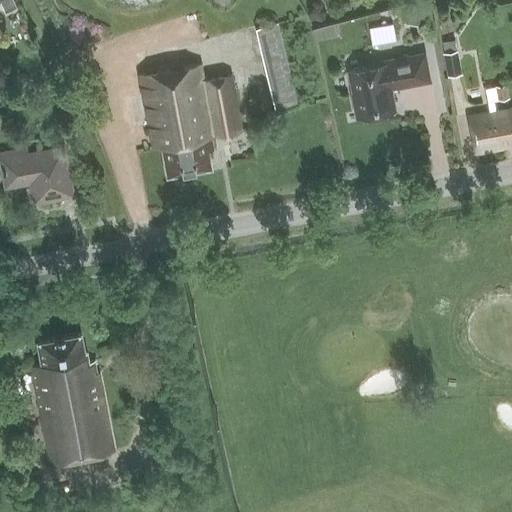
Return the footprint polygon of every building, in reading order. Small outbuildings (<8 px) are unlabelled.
[(0,0),(6,12),(17,7),(13,0),(0,0)] [(407,7),(402,21),(419,27),(424,13),(407,7)] [(371,40),(395,37),(394,22),(369,25),(371,40)] [(256,28),(275,111),(297,106),(278,23),(256,28)] [(460,73),(455,39),(443,41),(445,52),(443,53),(447,75),(460,73)] [(353,95),(357,118),(361,117),(361,119),(365,121),(372,120),(375,117),(374,114),(396,110),(391,87),(429,80),(424,55),(368,66),(369,67),(350,71),(354,94),(353,95)] [(214,136),(242,131),(231,74),(204,79),(201,63),(139,75),(153,148),(162,146),(167,175),(211,167),(207,149),(217,148),(214,136)] [(508,84),(485,88),(488,102),(495,101),(506,99),(510,98),(508,84)] [(511,107),(496,110),(490,111),(468,115),(475,155),(503,150),(502,141),(511,139),(511,107)] [(34,202),(72,195),(63,146),(26,153),(25,149),(0,153),(0,156),(6,186),(30,181),(34,202)] [(34,366),(53,463),(114,451),(97,360),(90,361),(88,350),(86,351),(82,333),(39,341),(43,364),(34,366)]
